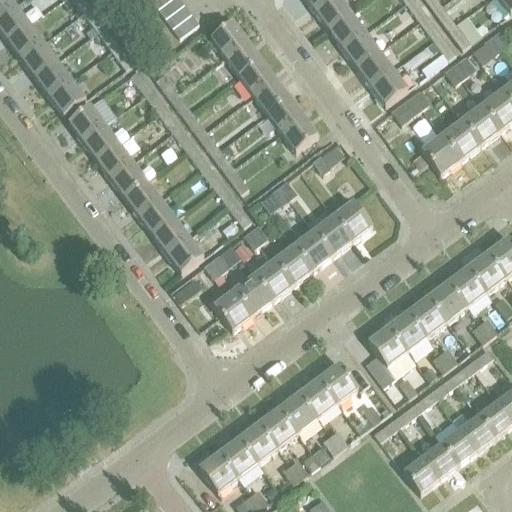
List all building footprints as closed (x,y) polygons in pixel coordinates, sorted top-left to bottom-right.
[(0,0),(0,25),(16,13),(6,0),(0,0)] [(92,15),(80,0),(73,0),(70,2),(84,21),(92,15)] [(159,14),(178,0),(177,0),(158,0),(152,5),(159,14)] [(166,24),(185,10),(178,0),(159,14),(166,24)] [(316,20),(338,3),(335,0),(302,0),(316,20)] [(410,0),(397,0),(406,12),(414,6),(410,0)] [(433,0),(420,0),(434,18),(443,12),(433,0)] [(511,0),(498,0),(496,2),(510,22),(511,20),(511,0)] [(352,23),(338,3),(316,20),(330,39),(352,23)] [(428,24),(414,6),(406,12),(420,30),(428,24)] [(173,34),(192,19),(185,10),(166,24),(173,34)] [(443,12),(434,18),(448,37),(457,31),(447,19),(443,12)] [(30,32),(16,13),(0,25),(0,38),(8,49),(30,32)] [(106,34),(92,15),(84,21),(98,40),(106,34)] [(180,43),(200,29),(192,19),(173,34),(180,43)] [(366,41),(352,23),(330,39),(344,58),(366,41)] [(442,43),(428,24),(420,30),(434,49),(442,43)] [(483,29),(465,43),(471,51),(489,38),(483,29)] [(226,66),(248,49),(234,30),(211,47),(226,66)] [(457,31),(448,37),(463,57),(471,51),(465,43),(457,31)] [(30,32),(8,49),(22,68),(44,51),(30,32)] [(106,34),(98,40),(112,59),(120,53),(106,34)] [(499,40),(492,45),(501,58),(509,52),(499,40)] [(366,41),(344,58),(358,76),(380,60),(366,41)] [(439,56),(442,60),(448,68),(456,61),(442,43),(434,49),(439,56)] [(501,58),(492,45),(485,50),(494,63),(501,58)] [(262,68),(248,49),(226,66),(239,85),(262,68)] [(434,49),(405,71),(410,78),(439,56),(434,49)] [(58,70),(44,51),(22,68),(36,86),(58,70)] [(134,71),(120,53),(112,59),(126,77),(134,71)] [(380,60),(358,76),(372,95),(394,79),(380,60)] [(448,68),(442,60),(422,75),(427,83),(448,68)] [(459,70),(452,75),(462,87),(469,82),(476,77),(467,64),(459,70)] [(262,68),(239,85),(253,103),(276,87),(262,68)] [(58,70),(36,86),(50,105),(72,88),(58,70)] [(462,87),(452,75),(445,80),(455,93),(462,87)] [(146,103),(154,97),(139,78),(132,84),(146,103)] [(408,98),(394,79),(372,95),(386,114),(408,98)] [(170,107),(178,101),(165,82),(156,88),(170,107)] [(290,106),(276,87),(253,103),(267,122),(290,106)] [(87,108),(72,88),(50,105),(64,124),(87,108)] [(511,91),(502,100),(511,113),(511,91)] [(168,116),(154,97),(146,103),(160,122),(168,116)] [(419,99),(412,105),(422,117),(429,112),(419,99)] [(511,113),(502,100),(482,114),(500,139),(511,130),(511,113)] [(192,119),(178,101),(170,107),(184,126),(192,119)] [(422,117),(412,105),(393,119),(403,132),(422,117)] [(304,125),(290,106),(267,122),(281,141),(304,125)] [(83,151),(106,133),(91,114),(68,131),(83,151)] [(500,139),(482,114),(462,129),(481,154),(500,139)] [(182,135),(168,116),(160,122),(174,141),(182,135)] [(192,119),(184,126),(198,144),(206,138),(192,119)] [(318,144),(304,125),(281,141),(295,161),(318,144)] [(481,154),(462,129),(442,144),(461,169),(481,154)] [(120,152),(106,133),(83,151),(97,169),(120,152)] [(182,135),(174,141),(188,159),(196,154),(182,135)] [(220,157),(206,138),(198,144),(212,163),(220,157)] [(461,169),(442,144),(422,159),(429,169),(440,184),(461,169)] [(134,171),(120,152),(97,169),(111,188),(134,171)] [(210,172),(196,154),(188,159),(202,178),(210,172)] [(220,157),(212,163),(226,182),(234,176),(220,157)] [(422,159),(414,165),(415,166),(421,175),(429,169),(422,159)] [(313,169),(322,182),(329,176),(319,164),(313,169)] [(415,166),(407,173),(413,181),(421,175),(415,166)] [(148,190),(134,171),(111,188),(125,207),(148,190)] [(210,172),(202,178),(217,197),(224,191),(210,172)] [(248,195),(234,176),(226,182),(240,201),(248,195)] [(286,189),(281,193),(290,206),(296,201),(286,189)] [(148,190),(125,207),(139,225),(162,208),(148,190)] [(238,210),(224,191),(217,197),(230,215),(238,210)] [(290,206),(281,193),(273,199),(283,212),(290,206)] [(162,208),(139,225),(153,245),(176,227),(162,208)] [(238,210),(230,215),(244,234),(252,228),(238,210)] [(354,210),(334,225),(352,249),(373,234),(354,210)] [(352,249),(334,225),(314,240),(332,264),(352,249)] [(222,234),(228,241),(238,233),(233,226),(222,234)] [(176,227),(153,245),(167,263),(190,246),(176,227)] [(258,234),(251,239),(261,251),(268,246),(258,234)] [(261,251),(251,239),(244,244),(254,256),(261,251)] [(314,240),(294,255),(313,279),(332,264),(314,240)] [(205,265),(190,246),(167,263),(182,282),(205,265)] [(488,261),(506,286),(511,281),(511,250),(509,246),(488,261)] [(235,256),(243,267),(251,261),(242,250),(235,256)] [(294,255),(275,270),(293,294),(313,279),(294,255)] [(506,286),(488,261),(468,276),(486,301),(506,286)] [(219,264),(212,269),(221,281),(228,275),(219,264)] [(221,281),(212,269),(206,274),(215,286),(221,281)] [(275,270),(255,285),(273,309),(293,294),(275,270)] [(468,276),(448,291),(467,315),(486,301),(468,276)] [(221,281),(215,286),(219,291),(225,286),(221,281)] [(273,309),(255,285),(235,299),(254,324),(273,309)] [(448,291),(428,305),(447,330),(467,315),(448,291)] [(185,292),(175,299),(182,308),(192,301),(185,292)] [(254,324),(235,299),(215,315),(233,339),(254,324)] [(428,305),(409,320),(427,345),(447,330),(428,305)] [(427,345),(409,320),(389,335),(407,360),(427,345)] [(480,333),(489,345),(496,341),(487,328),(480,333)] [(489,345),(480,333),(474,338),(483,350),(489,345)] [(416,371),(407,360),(389,335),(368,350),(377,362),(366,370),(382,393),(394,384),(395,386),(416,371)] [(440,363),(449,375),(456,370),(447,357),(440,363)] [(488,357),(469,371),(474,378),(493,363),(488,357)] [(449,375),(440,363),(434,368),(443,380),(449,375)] [(469,371),(450,385),(455,392),(474,378),(469,371)] [(340,372),(319,388),(337,412),(358,396),(346,380),(340,372)] [(369,388),(357,372),(349,378),(361,394),(367,390),(369,388)] [(437,384),(431,374),(424,379),(430,389),(437,384)] [(455,392),(450,385),(431,399),(436,406),(455,392)] [(410,405),(416,400),(407,387),(401,392),(410,405)] [(337,412),(319,388),(299,402),(317,426),(337,412)] [(511,398),(498,409),(511,428),(511,398)] [(436,406),(431,399),(413,413),(418,420),(421,417),(425,414),(436,406)] [(317,426),(299,402),(280,417),(297,441),(317,426)] [(511,428),(498,409),(479,423),(496,446),(511,433),(511,428)] [(418,420),(413,413),(394,427),(399,434),(418,420)] [(425,414),(421,417),(431,431),(435,428),(425,414)] [(373,433),(380,427),(370,415),(363,420),(373,433)] [(280,417),(260,432),(278,456),(297,441),(280,417)] [(496,446),(479,423),(470,431),(462,421),(453,428),(460,438),(477,460),(496,446)] [(399,434),(394,427),(374,442),(379,448),(399,434)] [(260,432),(240,447),(258,471),(278,456),(260,432)] [(347,441),(353,448),(360,443),(354,435),(347,441)] [(477,460),(460,438),(442,452),(459,474),(477,460)] [(337,439),(330,444),(340,458),(347,453),(337,439)] [(340,458),(330,444),(323,450),(333,463),(340,458)] [(240,447),(220,462),(238,486),(258,471),(240,447)] [(442,452),(423,466),(440,488),(459,474),(442,452)] [(322,454),(311,462),(312,463),(318,472),(329,464),(322,454)] [(318,472),(312,463),(311,462),(311,461),(302,467),(311,479),(319,473),(318,472)] [(238,486),(220,462),(199,477),(217,501),(238,486)] [(440,488),(423,466),(404,480),(420,503),(440,488)] [(296,469),(289,474),(299,487),(306,482),(296,469)] [(299,487),(289,474),(283,479),(293,492),(299,487)] [(265,499),(271,507),(279,501),(273,493),(265,499)] [(250,503),(256,511),(266,511),(267,511),(257,498),(250,503)] [(256,511),(250,503),(238,511),(256,511)]
